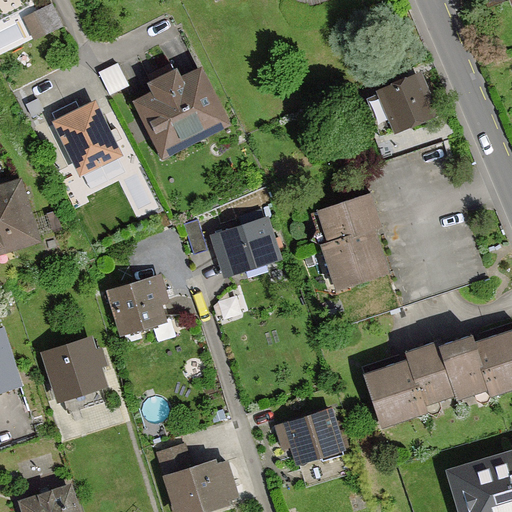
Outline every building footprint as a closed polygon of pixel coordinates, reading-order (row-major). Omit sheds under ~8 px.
[(158,164),(226,130),(196,71),(176,82),(170,70),(140,86),(145,97),(128,106),(158,164)] [(434,123),(418,79),(362,98),(378,143),(434,123)] [(74,182),(117,160),(88,104),(45,126),(74,182)] [(0,256),(38,246),(18,180),(0,185),(0,256)] [(307,217),(316,246),(374,228),(364,199),(307,217)] [(261,220),(211,236),(225,279),(275,264),(261,220)] [(332,295),(390,276),(374,228),(316,246),(332,295)] [(153,277),(100,293),(115,341),(168,325),(153,277)] [(488,398),(511,390),(511,334),(471,347),(486,393),(488,398)] [(50,406),(102,389),(87,340),(34,356),(50,406)] [(0,394),(15,390),(0,342),(0,394)] [(446,405),(486,393),(471,347),(470,342),(430,355),(445,401),(446,405)] [(416,410),(445,401),(430,355),(428,350),(399,359),(402,366),(416,410)] [(416,410),(402,366),(358,380),(375,434),(419,421),(416,410)] [(326,409),(275,428),(290,470),(341,452),(326,409)] [(511,511),(511,446),(451,464),(464,511),(511,511)] [(214,463),(159,481),(168,511),(223,511),(229,510),(214,463)] [(12,511),(77,511),(69,486),(10,505),(12,511)]
